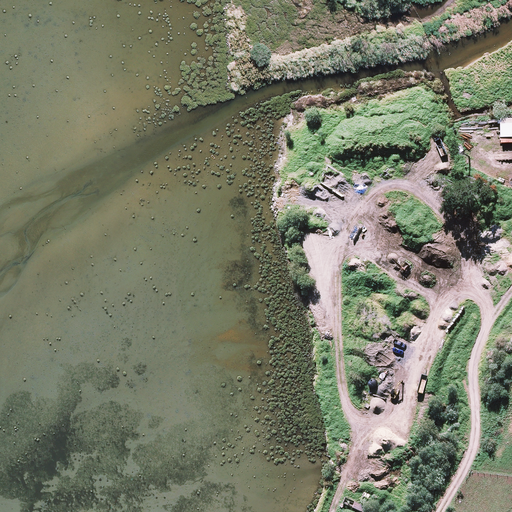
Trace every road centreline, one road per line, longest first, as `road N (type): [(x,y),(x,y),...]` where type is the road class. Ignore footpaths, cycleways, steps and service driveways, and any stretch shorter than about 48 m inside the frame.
road 1 (track): [(379,414),(355,416),(348,406),(338,346),(339,252),(357,196),(394,181),(422,195),(466,250),(480,298)]
road 2 (track): [(485,325),(480,298),(451,300),(356,446),(330,511)]
road 3 (track): [(440,511),(472,446),(478,343),(511,290)]
